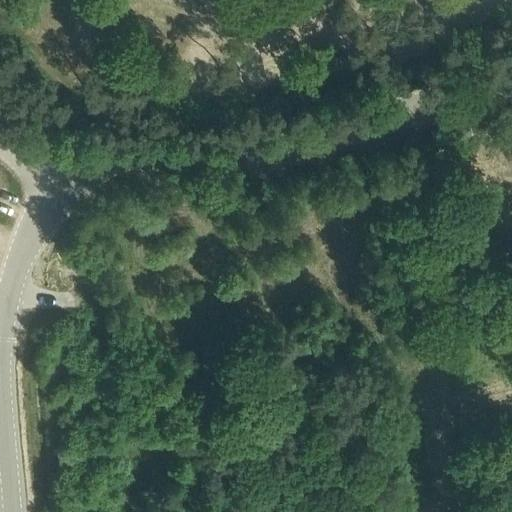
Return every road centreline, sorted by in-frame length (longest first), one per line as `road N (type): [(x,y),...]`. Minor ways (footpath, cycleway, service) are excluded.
road 1 (unclassified): [(58,174),(326,127),(511,66)]
road 2 (unclassified): [(11,511),(1,342),(8,287),(58,174)]
